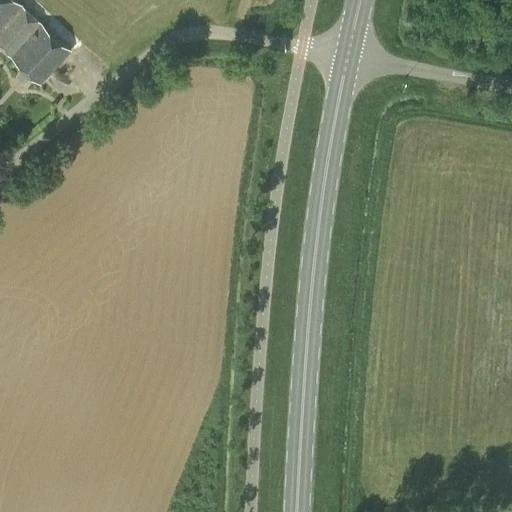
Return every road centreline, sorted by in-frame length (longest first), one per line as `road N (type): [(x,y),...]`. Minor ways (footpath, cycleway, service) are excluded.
road 1 (primary): [(301,511),(319,240),(349,57)]
road 2 (unclassified): [(0,174),(181,39),(218,34),(349,57)]
road 3 (unclassified): [(511,88),(349,57)]
